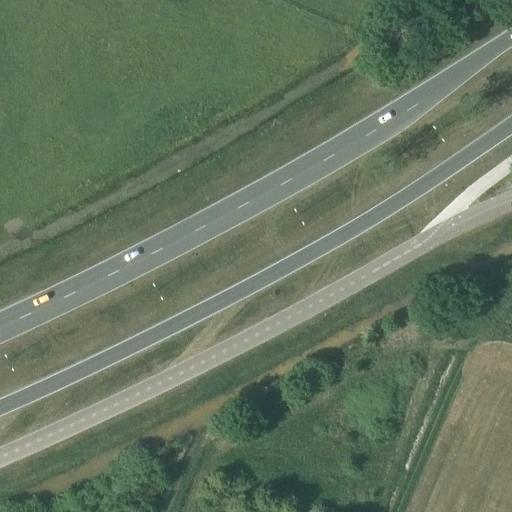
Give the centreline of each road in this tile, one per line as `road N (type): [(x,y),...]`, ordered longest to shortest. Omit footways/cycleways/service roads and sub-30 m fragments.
road 1 (secondary): [(511,37),(274,189),(0,327)]
road 2 (secondary): [(0,407),(244,289),(511,125)]
